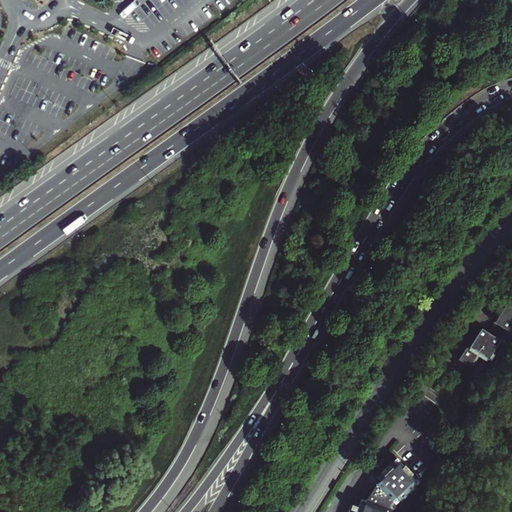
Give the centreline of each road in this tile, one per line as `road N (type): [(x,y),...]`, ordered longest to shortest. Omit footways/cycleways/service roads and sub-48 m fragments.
road 1 (trunk): [(144,511),(201,424),(318,125),(410,0)]
road 2 (trunk): [(0,269),(372,0)]
road 3 (tertiary): [(303,511),(460,276),(511,230)]
road 4 (trunk): [(277,32),(0,232)]
road 5 (trunk): [(330,297),(422,151),(511,88)]
road 6 (trunk): [(186,511),(330,297)]
road 7 (trunk): [(213,511),(330,297)]
